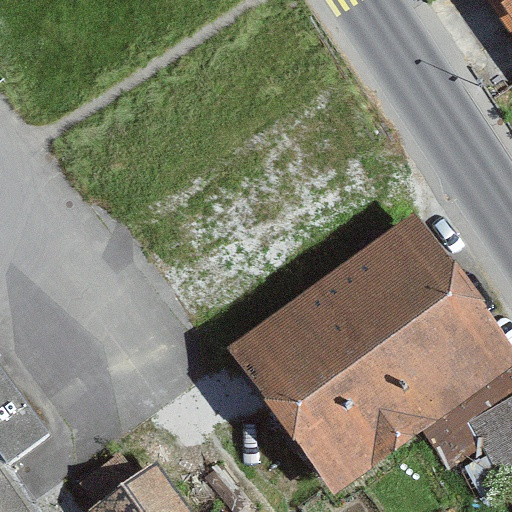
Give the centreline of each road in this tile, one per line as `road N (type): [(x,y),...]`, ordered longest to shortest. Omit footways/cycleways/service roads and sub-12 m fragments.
road 1 (secondary): [(511,230),(362,0)]
road 2 (residential): [(0,213),(156,399)]
